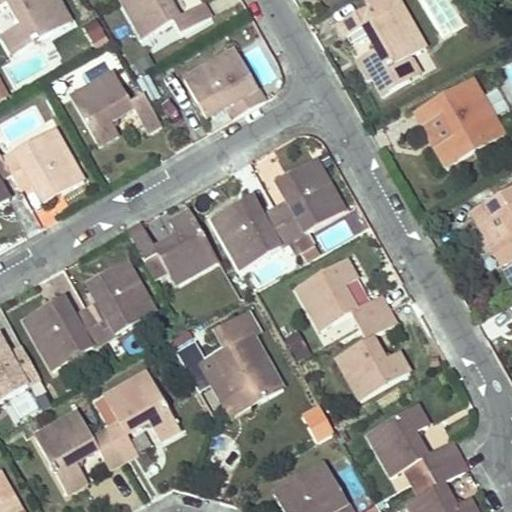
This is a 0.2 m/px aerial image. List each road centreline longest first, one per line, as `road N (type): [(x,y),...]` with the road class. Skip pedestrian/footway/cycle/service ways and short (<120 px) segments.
road 1 (unknown): [(397,220),(0,444)]
road 2 (residential): [(324,91),(501,402),(506,427),(498,457),(511,492)]
road 3 (residential): [(0,277),(324,91)]
